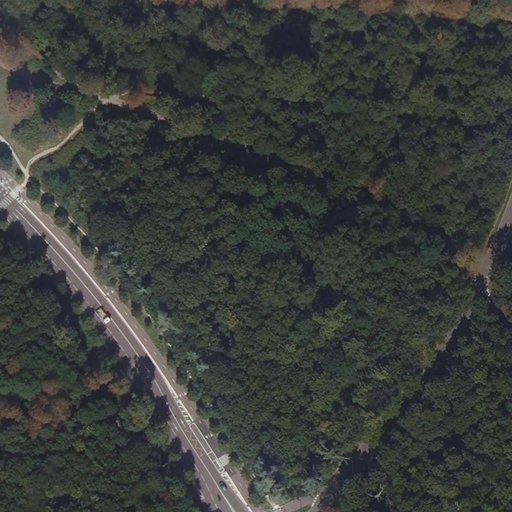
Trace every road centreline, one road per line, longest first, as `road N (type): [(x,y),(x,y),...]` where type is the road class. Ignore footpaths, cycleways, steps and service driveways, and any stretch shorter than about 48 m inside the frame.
road 1 (track): [(94,96),(379,195),(480,284)]
road 2 (primary): [(220,494),(151,377),(0,201)]
road 3 (residential): [(511,214),(449,338),(316,511)]
road 4 (unknown): [(0,454),(102,423),(119,430),(159,511)]
